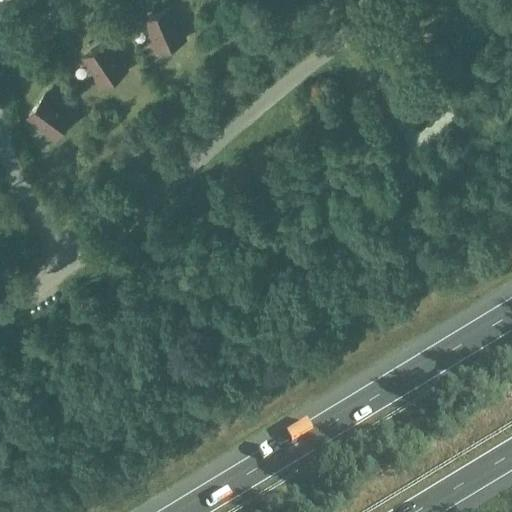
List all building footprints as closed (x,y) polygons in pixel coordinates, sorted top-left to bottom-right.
[(172,8),(146,19),(156,42),(151,44),(155,53),(186,39),(178,21),(179,18),(176,12),(173,11),(172,8)] [(108,42),(85,57),(99,78),(94,81),(100,89),(127,70),(116,53),(116,51),(113,45),(110,44),(108,42)] [(46,94),(29,117),(49,132),(46,136),(54,142),(74,115),(57,103),(57,100),(51,96),(49,96),(46,94)] [(443,116),(455,113),(452,98),(440,100),(443,116)] [(391,112),(404,141),(416,136),(403,107),(391,112)]
